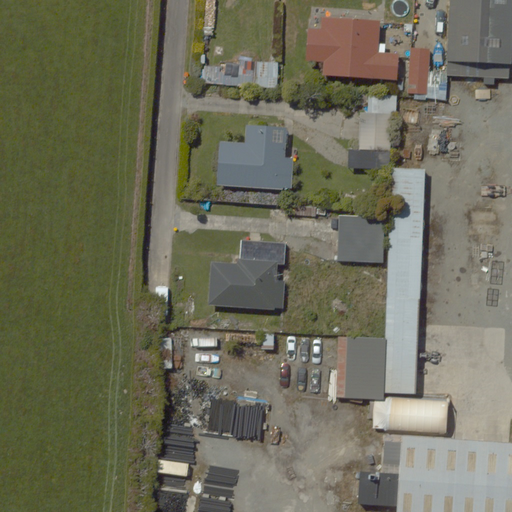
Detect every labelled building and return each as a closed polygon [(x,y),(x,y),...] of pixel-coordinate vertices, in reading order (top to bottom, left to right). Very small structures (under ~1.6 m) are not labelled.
[(511,0),(450,0),(448,74),(511,76),(511,0)] [(324,58),(323,72),(394,76),(396,53),(377,52),(379,15),(327,12),(326,27),(307,26),(306,57),(324,58)] [(433,25),(417,26),(417,42),(433,42),(433,25)] [(431,47),(409,47),(409,95),(443,95),(443,71),(431,71),(431,47)] [(398,149),(396,94),(359,95),(360,150),(398,149)] [(287,156),(288,129),(249,127),(249,143),(218,141),(216,185),(294,188),(295,156),(287,156)] [(325,397),(336,397),(382,398),(382,389),(420,390),(424,171),(388,170),(387,224),(334,223),(333,262),(386,263),(385,336),(337,335),(337,354),(303,354),(303,365),(326,365),(325,397)] [(324,220),(300,221),(301,235),(325,235),(324,220)] [(275,278),(277,258),(238,256),(237,265),(210,264),(208,303),(283,307),(284,279),(275,278)] [(227,439),(264,440),(265,394),(282,395),(283,361),(202,360),(201,393),(211,393),(210,428),(227,428),(227,439)] [(511,511),(511,443),(399,439),(396,511),(511,511)] [(192,460),(165,459),(163,489),(191,491),(192,460)] [(194,511),(195,498),(164,496),(162,511),(194,511)]
